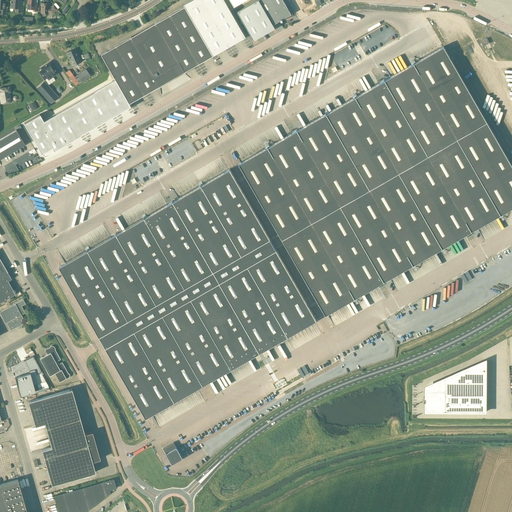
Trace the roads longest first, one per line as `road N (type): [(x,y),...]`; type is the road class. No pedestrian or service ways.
road 1 (unknown): [(42,251),(172,470),(384,346)]
road 2 (unclassified): [(0,189),(353,0)]
road 3 (primary): [(511,309),(432,353),(303,403),(213,468)]
road 4 (unclassified): [(50,321),(109,415),(137,484)]
road 5 (unclassified): [(41,511),(0,365)]
road 6 (unclassified): [(380,0),(457,5),(511,30)]
